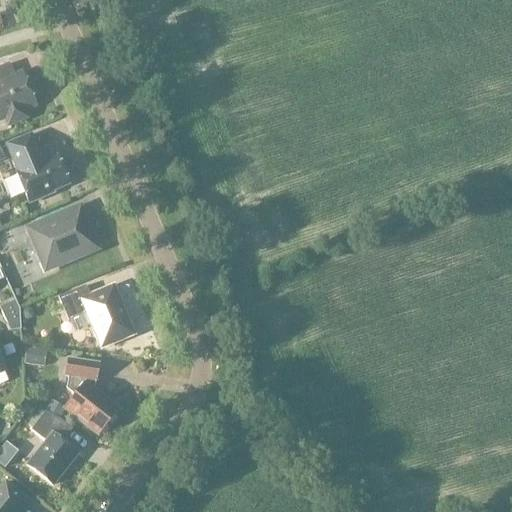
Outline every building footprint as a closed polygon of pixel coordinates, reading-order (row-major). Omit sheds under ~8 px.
[(0,119),(4,118),(7,126),(24,118),(20,111),(33,106),(29,96),(33,94),(28,83),(24,84),(20,75),(0,83),(0,119)] [(29,136),(5,146),(16,174),(15,175),(27,204),(52,194),(51,192),(67,185),(65,181),(66,179),(64,173),(61,172),(55,158),(40,164),(29,136)] [(77,209),(27,230),(44,271),(84,254),(89,239),(77,209)] [(84,287),(56,298),(66,322),(86,314),(100,347),(130,335),(111,289),(89,298),(84,287)] [(0,306),(0,313),(8,332),(19,330),(18,310),(13,301),(0,306)] [(96,365),(66,361),(63,377),(66,378),(64,390),(73,397),(63,410),(96,436),(115,411),(89,390),(90,381),(94,382),(96,365)] [(26,467),(51,486),(75,455),(61,444),(71,429),(44,413),(29,431),(44,443),(26,467)] [(0,511),(14,511),(24,500),(3,484),(0,488),(0,511)]
